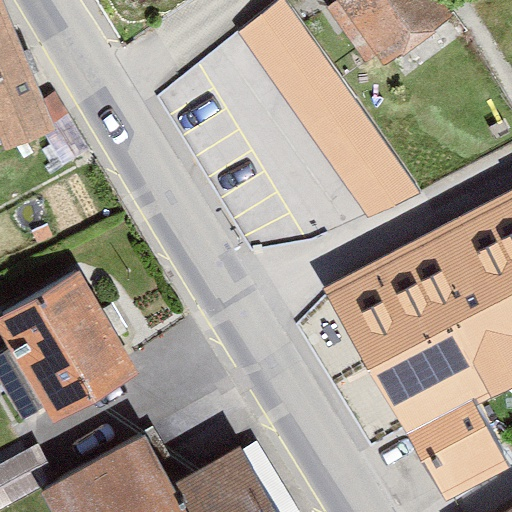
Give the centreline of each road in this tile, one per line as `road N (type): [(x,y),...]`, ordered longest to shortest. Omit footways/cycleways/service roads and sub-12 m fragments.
road 1 (tertiary): [(365,511),(54,0)]
road 2 (track): [(232,283),(270,285),(511,168)]
